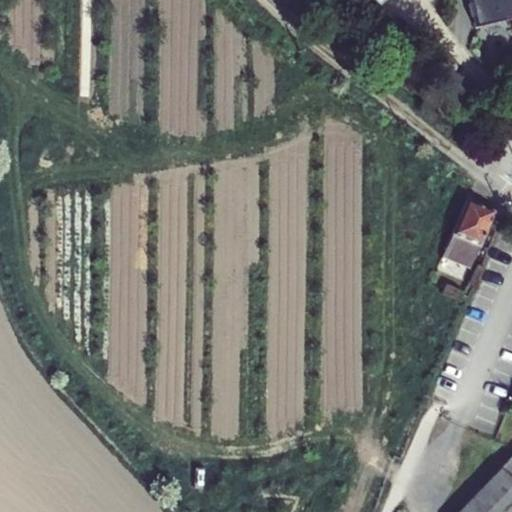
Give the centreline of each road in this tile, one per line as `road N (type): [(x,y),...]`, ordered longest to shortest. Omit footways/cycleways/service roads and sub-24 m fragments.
road 1 (track): [(493,181),(289,0)]
road 2 (residential): [(511,274),(456,413)]
